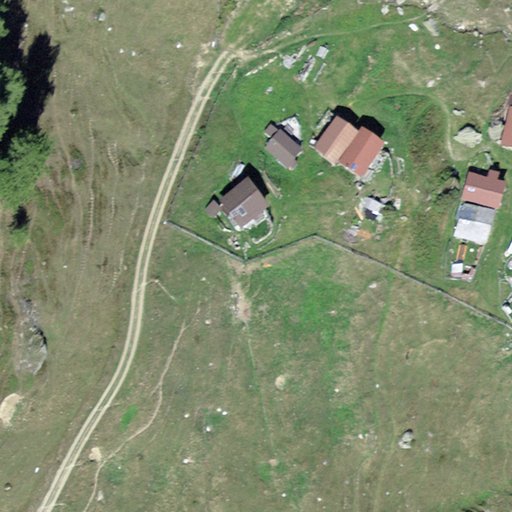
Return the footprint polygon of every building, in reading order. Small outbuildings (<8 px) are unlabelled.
[(511,151),(511,111),(510,111),(501,149),(511,151)] [(357,136),(336,120),(313,150),(334,166),(357,136)] [(386,147),(363,131),(341,164),(364,179),(386,147)] [(280,132),(265,150),(288,169),(303,152),(280,132)] [(506,185),(470,174),(462,199),(498,210),(506,185)] [(247,181),(217,201),(237,231),(267,211),(247,181)] [(498,210),(462,199),(450,235),(487,247),(498,210)]
